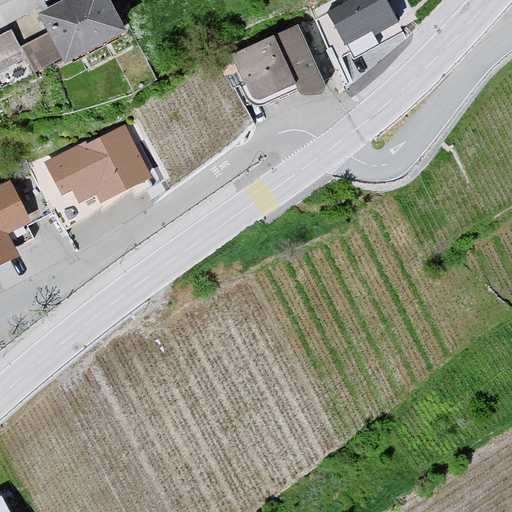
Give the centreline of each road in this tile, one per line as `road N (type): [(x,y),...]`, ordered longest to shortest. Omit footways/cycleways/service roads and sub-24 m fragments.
road 1 (tertiary): [(0,395),(316,155)]
road 2 (residential): [(0,317),(286,135),(316,155)]
road 3 (unclassified): [(316,155),(372,173),(511,38)]
road 4 (tertiary): [(316,155),(397,97),(484,0)]
